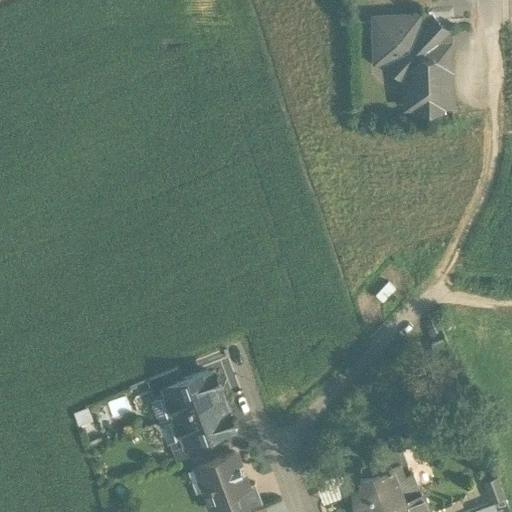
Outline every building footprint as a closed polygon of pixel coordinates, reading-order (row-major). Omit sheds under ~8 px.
[(428,13),(409,14),(409,20),(374,21),(376,63),(387,62),(403,78),(404,108),(416,108),(420,104),(428,112),(436,103),(440,107),(452,107),(449,33),(428,13)] [(396,277),(377,295),(383,301),(402,284),(396,277)] [(443,338),(430,343),(439,366),(452,361),(443,338)] [(177,368),(148,379),(154,397),(165,393),(163,386),(181,379),(177,368)] [(181,379),(163,386),(165,393),(173,415),(222,397),(211,368),(181,379)] [(435,373),(388,391),(398,417),(445,400),(435,373)] [(222,397),(173,415),(182,438),(184,444),(203,437),(233,426),(222,397)] [(203,437),(184,444),(182,438),(171,442),(177,459),(207,448),(203,437)] [(400,448),(376,457),(381,471),(392,467),(399,464),(405,462),(400,448)] [(234,452),(195,466),(210,509),(231,501),(236,500),(233,492),(247,487),(246,486),(234,452)] [(376,457),(348,468),(352,479),(359,477),(359,475),(373,474),(381,471),(376,457)] [(399,464),(392,467),(396,479),(404,477),(399,464)] [(381,471),(373,474),(359,475),(359,477),(360,486),(353,490),(354,511),(371,511),(371,509),(383,505),(399,498),(393,482),(397,480),(396,479),(392,467),(381,471)] [(348,468),(314,481),(322,501),(353,490),(360,486),(359,477),(352,479),(348,468)] [(404,477),(396,479),(397,480),(393,482),(399,498),(419,491),(419,490),(418,490),(413,474),(413,473),(404,477)] [(247,487),(233,492),(236,500),(231,501),(234,511),(236,511),(261,503),(254,483),(246,486),(247,487)] [(399,498),(383,505),(385,511),(428,511),(421,491),(419,491),(399,498)]
